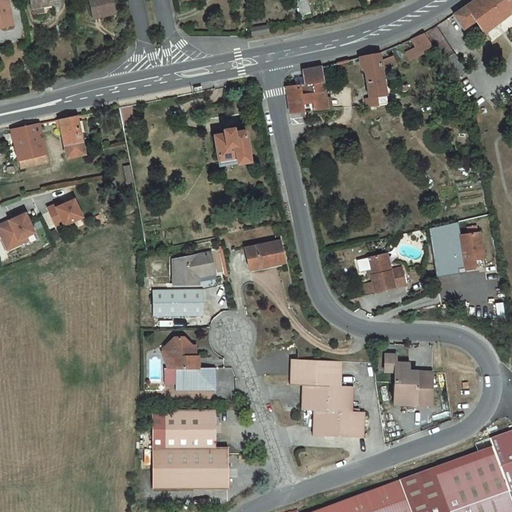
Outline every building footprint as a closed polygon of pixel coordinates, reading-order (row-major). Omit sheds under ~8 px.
[(8,0),(0,0),(0,27),(14,25),(8,0)] [(60,0),(32,0),(36,9),(61,3),(60,0)] [(112,0),(88,0),(93,18),(116,12),(112,0)] [(511,0),(468,0),(451,12),(460,25),(471,17),(479,31),(511,9),(511,0)] [(438,26),(431,30),(440,46),(447,42),(438,26)] [(427,34),(415,40),(423,54),(444,89),(459,79),(446,59),(444,60),(427,34)] [(411,42),(398,48),(408,63),(423,54),(415,40),(411,42)] [(387,69),(397,66),(394,57),(385,60),(387,69)] [(368,58),(352,62),(359,105),(377,103),(372,77),(386,75),(385,64),(370,67),(368,58)] [(310,70),(289,75),(290,80),(284,81),(285,89),(278,89),(282,115),(317,111),(314,96),(310,70)] [(324,95),(314,96),(317,111),(326,109),(324,95)] [(110,114),(99,116),(102,131),(113,129),(110,114)] [(66,123),(48,127),(58,168),(75,165),(66,123)] [(204,136),(208,153),(224,149),(225,158),(242,154),(236,128),(223,132),(221,126),(214,128),(216,133),(204,136)] [(28,132),(0,139),(0,163),(1,171),(34,164),(28,132)] [(210,161),(225,158),(224,149),(208,153),(210,161)] [(34,164),(1,171),(3,180),(36,173),(34,164)] [(48,217),(40,220),(49,238),(56,235),(57,237),(75,228),(67,211),(49,219),(48,217)] [(0,234),(0,249),(6,260),(14,256),(12,252),(20,249),(28,245),(18,226),(0,234)] [(228,247),(274,238),(271,226),(226,236),(228,247)] [(437,248),(442,284),(457,282),(473,280),(472,271),(483,270),(479,242),(437,248)] [(280,246),(245,254),(250,279),(286,271),(280,246)] [(366,277),(369,289),(372,300),(405,292),(400,274),(390,277),(386,260),(353,268),(356,279),(366,277)] [(206,262),(165,269),(166,293),(147,294),(146,325),(197,324),(197,299),(188,299),(187,285),(210,283),(206,262)] [(484,278),(483,270),(472,271),(473,280),(484,278)] [(459,288),(457,282),(442,284),(443,291),(459,288)] [(359,303),(372,300),(369,289),(356,293),(359,303)] [(163,347),(153,355),(165,371),(165,393),(205,393),(204,370),(187,370),(187,360),(182,361),(182,353),(177,347),(163,347)] [(388,410),(425,413),(427,381),(404,379),(404,372),(391,371),(392,363),(381,362),(380,378),(390,379),(388,410)] [(334,366),(295,363),(293,365),(286,364),(285,376),(284,390),(297,391),(296,404),(295,416),(307,416),(307,429),(306,440),(356,445),(357,420),(344,419),(345,393),(332,393),(334,366)] [(205,432),(205,415),(140,415),(140,465),(218,465),(218,452),(205,452),(205,432)] [(481,453),(390,486),(399,511),(502,511),(495,492),(511,485),(511,455),(503,436),(478,445),(481,453)] [(140,465),(140,493),(219,494),(218,475),(218,465),(140,465)] [(399,511),(390,486),(319,511),(399,511)]
